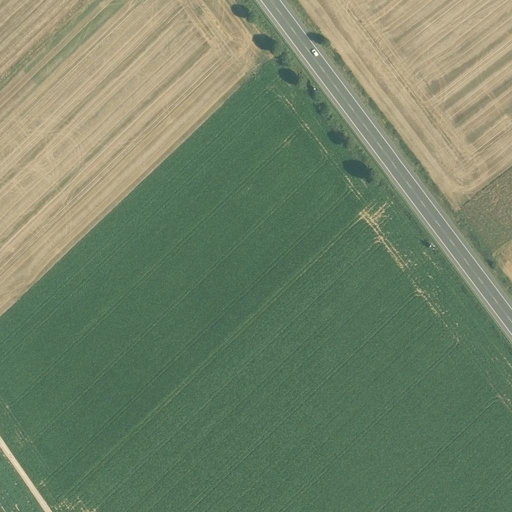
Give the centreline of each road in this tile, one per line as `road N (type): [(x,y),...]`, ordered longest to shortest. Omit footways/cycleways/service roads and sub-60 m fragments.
road 1 (primary): [(511,321),(271,0)]
road 2 (track): [(0,86),(90,0)]
